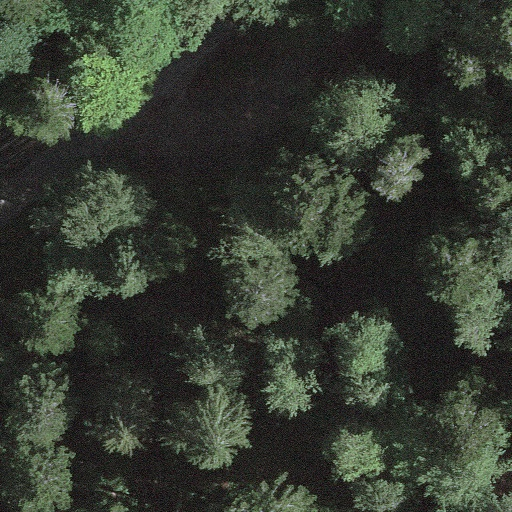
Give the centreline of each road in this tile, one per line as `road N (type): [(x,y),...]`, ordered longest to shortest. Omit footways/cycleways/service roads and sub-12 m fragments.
road 1 (unclassified): [(249,0),(0,210)]
road 2 (track): [(127,107),(162,121),(247,113),(375,0)]
